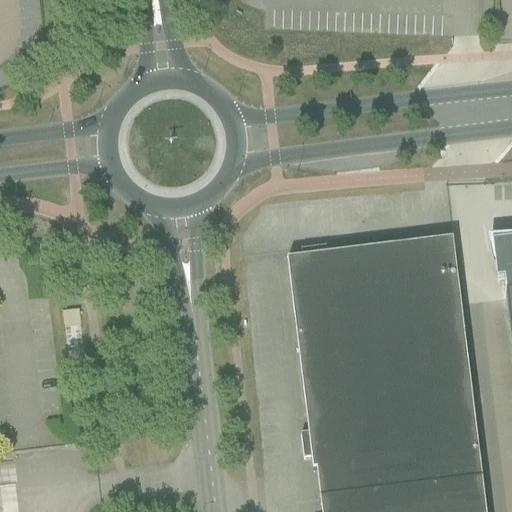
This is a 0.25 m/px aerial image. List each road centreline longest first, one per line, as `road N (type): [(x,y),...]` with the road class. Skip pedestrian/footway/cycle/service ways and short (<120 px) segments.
road 1 (secondary): [(233,165),(511,126)]
road 2 (secondary): [(511,94),(232,119)]
road 3 (unclassified): [(213,511),(187,283)]
